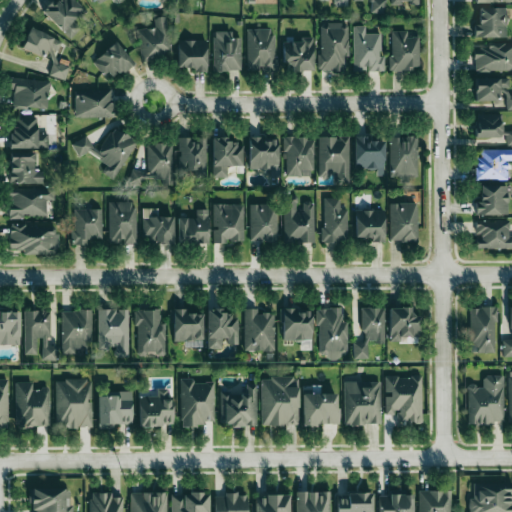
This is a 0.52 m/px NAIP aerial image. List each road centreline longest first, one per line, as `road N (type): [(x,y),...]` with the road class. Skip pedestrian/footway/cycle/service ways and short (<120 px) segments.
road 1 (residential): [(0,27),(15,0),(442,103),(444,274)]
road 2 (residential): [(511,456),(0,461)]
road 3 (residential): [(511,273),(0,276)]
road 4 (residential): [(442,103),(154,102)]
road 5 (residential): [(444,274),(445,456)]
